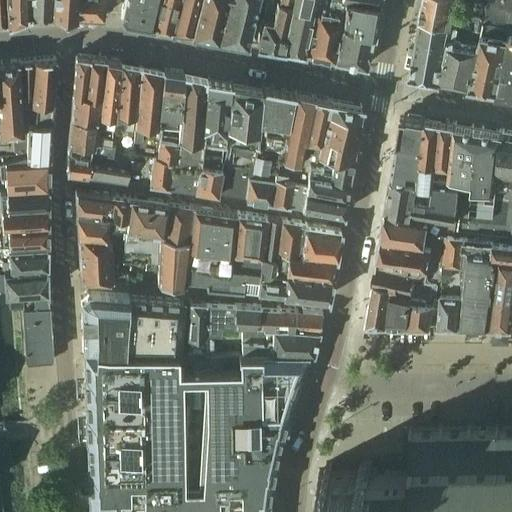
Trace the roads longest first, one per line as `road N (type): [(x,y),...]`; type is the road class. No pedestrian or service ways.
road 1 (residential): [(345,304),(400,0)]
road 2 (residential): [(60,283),(345,304)]
road 3 (residential): [(60,283),(60,35)]
road 4 (residential): [(73,511),(60,283)]
road 5 (residential): [(293,511),(345,304)]
